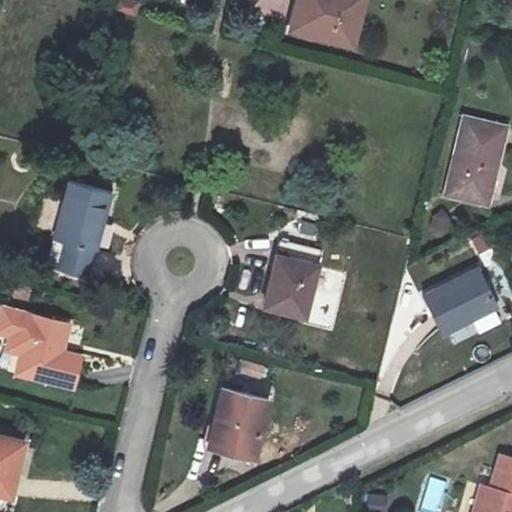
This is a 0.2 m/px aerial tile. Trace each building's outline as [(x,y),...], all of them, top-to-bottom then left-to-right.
[(138,11),(138,0),(118,0),(119,11),(138,11)] [(360,0),(302,0),(302,1),(307,3),(299,32),(349,45),(360,0)] [(508,126),(467,117),(448,192),(488,202),(508,126)] [(114,196),(68,184),(53,243),(64,246),(56,272),(87,281),(94,254),(98,255),(114,196)] [(320,249),(281,238),(263,304),(302,314),(320,249)] [(476,266),(423,294),(443,331),(496,303),(476,266)] [(64,324),(0,305),(0,339),(2,340),(0,349),(0,353),(15,359),(11,372),(69,387),(77,356),(57,351),(64,324)] [(330,329),(315,325),(309,345),(323,349),(330,329)] [(264,364),(243,358),(238,371),(260,378),(264,364)] [(269,400),(225,388),(210,439),(237,447),(236,450),(255,456),(269,400)] [(23,442),(0,436),(0,495),(8,498),(23,442)] [(483,485),(474,511),(511,511),(511,472),(495,468),(489,486),(483,485)] [(431,476),(422,507),(438,511),(447,480),(431,476)]
